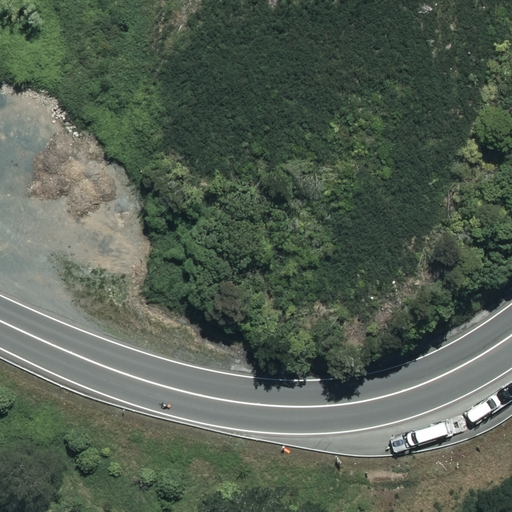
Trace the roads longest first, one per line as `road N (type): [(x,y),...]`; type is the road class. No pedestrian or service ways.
road 1 (trunk): [(0,308),(128,369),(285,395),(360,387),(511,331)]
road 2 (unknown): [(77,345),(93,268),(81,215),(41,149),(0,125)]
